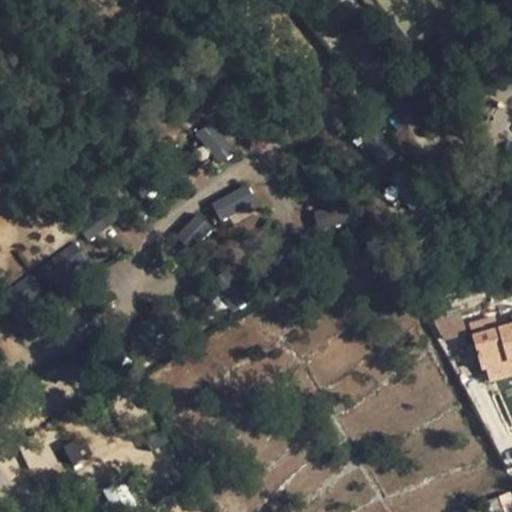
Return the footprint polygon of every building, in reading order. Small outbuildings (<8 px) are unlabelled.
[(372,0),(376,13),(417,0),(372,0)] [(210,202),(220,222),(255,204),(245,184),(210,202)] [(314,202),(316,229),(353,227),(351,200),(314,202)] [(61,280),(84,257),(70,242),(46,266),(61,280)] [(468,324),(472,337),(498,330),(494,317),(468,324)] [(511,325),(498,330),(472,337),(481,370),(486,369),(511,361),(511,325)] [(490,383),(511,376),(511,361),(486,369),(490,383)] [(123,480),(102,493),(114,511),(126,511),(138,505),(123,480)] [(483,511),(511,511),(511,501),(507,493),(481,508),(483,511)]
